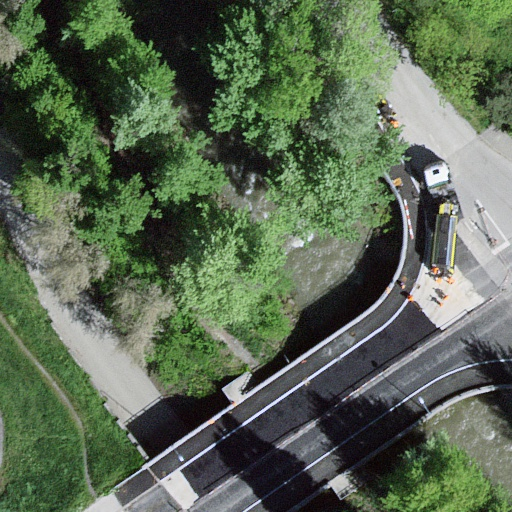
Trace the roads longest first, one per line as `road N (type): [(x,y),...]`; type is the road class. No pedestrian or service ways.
road 1 (tertiary): [(511,281),(183,511)]
road 2 (unclassified): [(0,191),(227,511)]
road 3 (track): [(342,0),(428,141),(511,249)]
